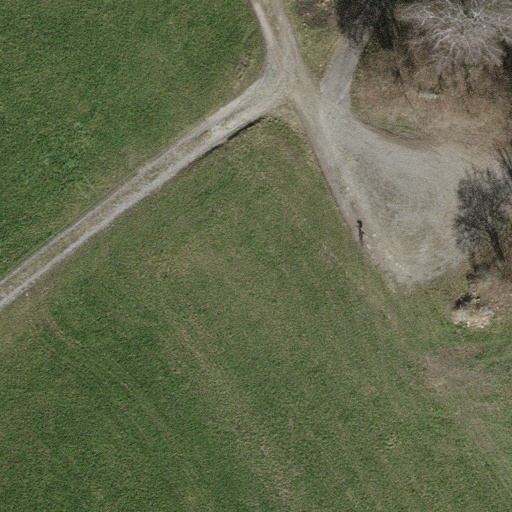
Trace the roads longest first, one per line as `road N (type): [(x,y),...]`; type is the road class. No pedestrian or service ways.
road 1 (track): [(258,0),(291,95),(0,322)]
road 2 (track): [(291,95),(481,198)]
